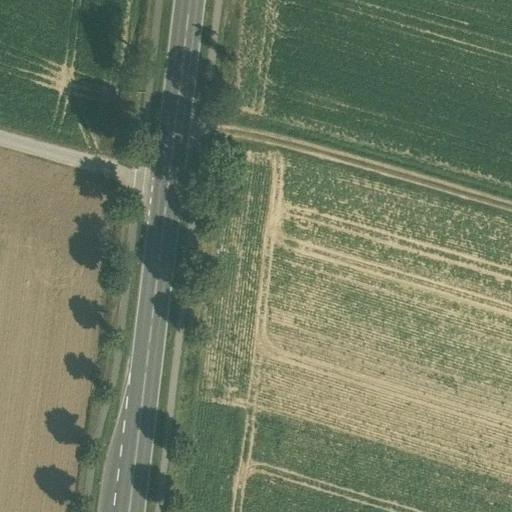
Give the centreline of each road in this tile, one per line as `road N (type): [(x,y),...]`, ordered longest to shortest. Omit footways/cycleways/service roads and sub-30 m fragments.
road 1 (track): [(511,208),(277,139),(174,125)]
road 2 (primary): [(128,511),(168,178)]
road 3 (primary): [(168,178),(189,0)]
road 4 (unclassified): [(0,137),(168,178)]
